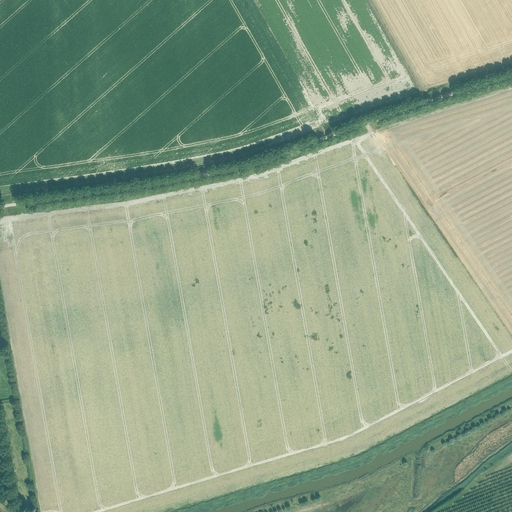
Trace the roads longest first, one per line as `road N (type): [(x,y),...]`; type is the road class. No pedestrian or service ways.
road 1 (unclassified): [(0,205),(249,166),(361,124)]
road 2 (track): [(361,124),(511,75)]
